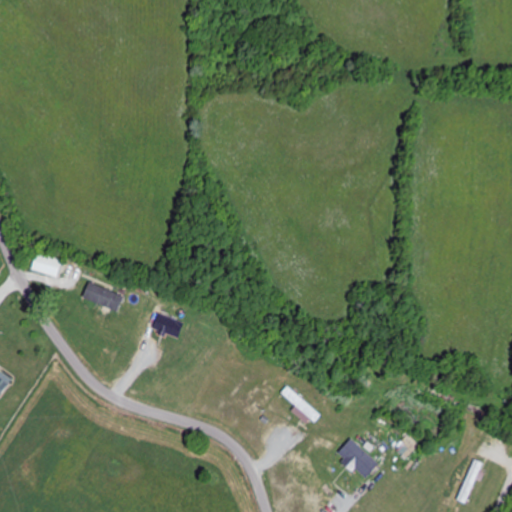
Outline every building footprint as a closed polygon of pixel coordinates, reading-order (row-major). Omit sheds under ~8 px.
[(61,278),(65,260),(38,254),(33,272),(61,278)] [(121,314),(127,298),(91,283),(84,299),(121,314)] [(183,341),(189,325),(161,314),(155,330),(183,341)] [(0,399),(0,400),(15,381),(0,369),(0,399)] [(325,413),(288,389),(283,396),(299,406),(295,412),(317,427),(325,413)] [(368,482),(383,467),(355,439),(340,455),(368,482)] [(486,463),(475,460),(460,501),(471,505),(486,463)]
